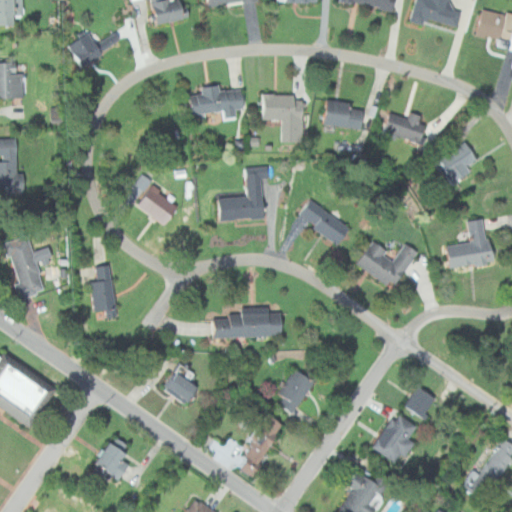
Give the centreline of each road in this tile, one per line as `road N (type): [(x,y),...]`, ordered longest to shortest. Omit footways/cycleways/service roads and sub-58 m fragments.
road 1 (residential): [(400,343),(439,314),(511,311),(504,126),(489,104),(414,73),(273,50),(200,58),(123,87),(94,129),(90,184),(129,248),(163,266)]
road 2 (residential): [(268,511),(0,321)]
road 3 (residential): [(400,343),(288,268),(163,266)]
road 4 (residential): [(278,511),(400,343)]
road 5 (residential): [(12,511),(97,389)]
road 6 (residential): [(511,422),(400,343)]
